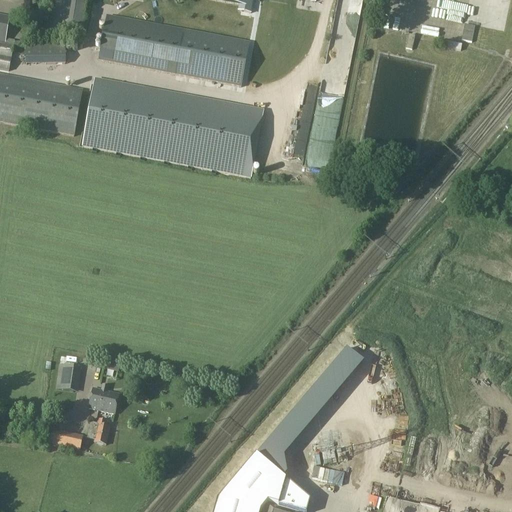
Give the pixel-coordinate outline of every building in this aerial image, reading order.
[(215,0),(240,5),(239,10),(251,13),(252,7),(253,0),(215,0)] [(429,0),(427,8),(461,15),(463,0),(429,0)] [(87,3),(71,1),(66,35),(82,37),(87,3)] [(26,24),(46,27),(49,14),(42,13),(42,14),(39,13),(39,12),(28,10),(26,24)] [(249,43),(107,17),(99,61),(241,88),(249,43)] [(0,19),(0,43),(5,45),(9,21),(0,19)] [(471,43),(475,22),(465,20),(461,41),(471,43)] [(63,33),(55,33),(56,46),(64,45),(63,33)] [(412,51),(415,37),(409,36),(406,49),(412,51)] [(0,44),(0,70),(9,72),(15,41),(7,40),(5,45),(0,44)] [(21,68),(63,66),(63,47),(21,49),(21,68)] [(0,75),(0,123),(74,137),(82,91),(0,75)] [(249,113),(94,84),(82,148),(251,180),(263,111),(250,109),(249,113)] [(75,379),(58,376),(56,390),(73,393),(75,379)] [(160,392),(161,380),(146,379),(145,391),(160,392)] [(119,396),(93,390),(88,409),(114,415),(119,396)] [(90,424),(87,440),(95,441),(95,444),(106,446),(109,428),(106,428),(107,422),(99,421),(98,426),(90,424)] [(83,438),(53,431),(49,445),(80,452),(83,438)] [(273,470),(255,456),(216,503),(214,511),(259,511),(262,504),(293,511),(305,511),(309,499),(273,470)]
